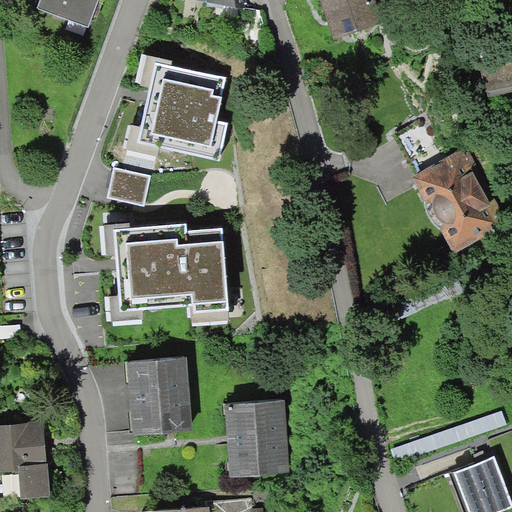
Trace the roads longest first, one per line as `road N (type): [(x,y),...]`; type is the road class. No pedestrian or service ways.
road 1 (residential): [(404,511),(310,113),(269,0)]
road 2 (residential): [(97,511),(87,398),(50,322),(44,281),(54,204)]
road 3 (residential): [(54,204),(132,0)]
road 4 (residential): [(54,204),(7,178),(0,91)]
